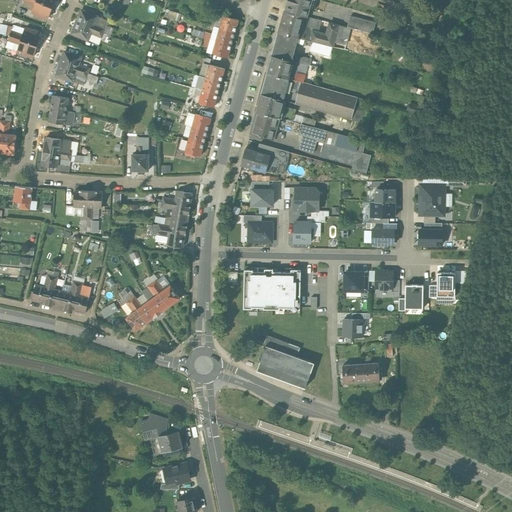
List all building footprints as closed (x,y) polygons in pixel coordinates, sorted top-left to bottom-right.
[(52,7),(37,1),(36,1),(34,0),(23,0),(23,1),(35,6),(32,12),(48,19),(52,7)] [(317,0),(289,0),(287,11),(304,16),(308,17),(310,8),(315,10),(317,0)] [(97,17),(81,11),(79,17),(78,16),(77,17),(76,19),(77,21),(76,22),(103,33),(105,28),(94,24),(97,17)] [(287,11),(285,11),(284,17),(302,22),(304,16),(287,11)] [(216,19),(207,16),(205,23),(214,26),(216,19)] [(233,19),(223,16),(219,29),(235,33),(237,26),(239,20),(233,19)] [(368,20),(351,16),(348,28),(352,29),(365,32),(368,20)] [(302,22),(284,17),(279,32),(298,37),(300,30),(301,30),(304,22),(302,22)] [(103,33),(76,22),(76,23),(74,24),(74,26),(74,27),(74,28),(72,34),(87,40),(88,40),(99,44),(100,40),(101,38),(103,33)] [(340,26),(330,23),(327,34),(337,37),(340,26)] [(25,29),(14,25),(13,27),(12,31),(11,31),(10,36),(37,46),(41,34),(25,28),(25,29)] [(13,27),(8,26),(4,35),(10,36),(11,31),(12,31),(13,27)] [(113,29),(106,26),(105,28),(103,33),(110,36),(113,29)] [(348,28),(340,26),(337,37),(334,47),(346,50),(347,45),(352,29),(348,28)] [(235,33),(219,29),(216,41),(231,45),(235,33)] [(327,34),(314,31),(311,41),(313,41),(330,46),(334,47),(337,37),(327,34)] [(212,34),(205,32),(202,38),(204,39),(210,40),(212,34)] [(298,37),(279,32),(273,54),(293,60),(294,56),(298,42),(306,44),(308,40),(298,37)] [(110,36),(103,33),(101,38),(100,40),(108,43),(110,36)] [(37,46),(10,36),(8,41),(19,45),(17,52),(33,57),(37,46)] [(231,45),(216,41),(212,54),(228,58),(231,45)] [(330,46),(313,41),(312,46),(329,51),(330,46)] [(80,58),(64,52),(62,58),(61,59),(60,61),(60,63),(61,63),(60,64),(88,73),(90,68),(78,64),(80,58)] [(293,60),(273,54),(268,73),(303,82),(305,82),(306,75),(299,73),(299,71),(307,73),(309,64),(293,60)] [(313,60),(306,57),(303,58),(294,56),(293,60),(309,64),(312,65),(313,60)] [(88,73),(60,64),(60,65),(59,65),(58,66),(58,68),(58,69),(58,70),(56,76),(72,81),(84,85),(86,81),(85,81),(88,73)] [(225,69),(209,65),(205,78),(221,82),(225,69)] [(99,77),(88,73),(85,81),(86,81),(96,85),(99,77)] [(303,82),(268,73),(262,94),(284,100),(296,103),(303,82)] [(221,82),(205,78),(202,90),(218,94),(221,82)] [(305,82),(303,82),(296,103),(352,119),(358,98),(305,82)] [(218,94),(202,90),(199,103),(214,107),(218,94)] [(284,100),(262,94),(257,111),(284,118),(290,120),(293,112),(293,109),(283,106),(284,100)] [(69,98),(53,96),(51,109),(66,111),(67,111),(69,98)] [(364,99),(358,98),(352,119),(364,122),(367,111),(361,110),(364,99)] [(66,111),(51,109),(48,122),(71,125),(73,112),(74,112),(73,112),(67,111),(66,111)] [(284,118),(257,111),(251,132),(275,139),(278,126),(281,127),(284,118)] [(306,115),(293,112),(290,120),(315,127),(316,121),(305,118),(306,115)] [(211,119),(195,114),(192,127),(207,131),(211,119)] [(290,120),(284,118),(281,127),(291,130),(291,131),(304,135),(301,148),(314,152),(318,140),(358,151),(361,139),(315,127),(290,120)] [(172,123),(165,121),(163,127),(170,129),(172,123)] [(5,122),(2,151),(1,151),(1,153),(14,154),(16,135),(9,135),(10,122),(5,122)] [(207,131),(192,127),(189,139),(204,143),(207,131)] [(61,140),(46,137),(43,151),(71,155),(72,150),(70,150),(71,141),(61,140)] [(204,143),(189,139),(185,152),(195,155),(200,156),(204,143)] [(358,151),(353,168),(367,172),(372,155),(364,152),(367,141),(361,139),(358,151)] [(290,151),(261,143),(259,150),(247,147),(242,165),(266,172),(267,170),(277,172),(280,161),(286,161),(285,155),(289,155),(290,151)] [(144,150),(144,145),(137,145),(137,155),(132,155),(132,171),(148,171),(148,155),(148,150),(146,150),(144,150)] [(71,155),(43,151),(41,165),(57,167),(58,162),(61,162),(61,164),(70,165),(71,161),(71,155)] [(420,185),(420,215),(424,215),(435,215),(435,216),(444,216),(444,185),(420,185)] [(32,187),(16,186),(14,201),(21,202),(20,208),(29,209),(30,202),(32,187)] [(316,188),(295,188),(295,194),(295,210),(311,211),(319,211),(319,192),(316,188)] [(269,189),(252,189),(252,205),(273,206),(273,189),(269,189)] [(376,189),(375,202),(395,202),(395,190),(376,189)] [(88,191),(74,191),(74,206),(75,206),(74,216),(82,216),(82,219),(87,219),(88,191)] [(102,192),(88,191),(87,219),(92,220),(92,218),(98,219),(99,208),(102,208),(102,192)] [(192,194),(177,191),(175,200),(157,196),(156,202),(162,203),(190,207),(192,194)] [(395,217),(395,202),(375,202),(371,202),(371,217),(389,217),(395,217)] [(190,207),(162,203),(161,208),(173,210),(172,218),(187,221),(188,215),(189,215),(190,207)] [(435,215),(424,215),(424,223),(435,223),(435,216),(435,215)] [(187,221),(172,218),(172,219),(166,217),(164,225),(158,224),(158,225),(157,229),(185,234),(185,235),(187,227),(186,227),(187,221)] [(262,222),(249,222),(248,242),(272,242),(273,222),(262,222)] [(311,223),(294,222),(294,242),(311,243),(311,236),(313,236),(313,229),(311,229),(311,223)] [(442,231),(452,232),(452,223),(443,223),(442,231)] [(185,234),(157,229),(157,230),(156,234),(157,234),(156,237),(155,241),(167,244),(167,245),(183,248),(185,234)] [(383,229),(372,229),(372,244),(394,245),(394,229),(383,229)] [(424,230),(419,230),(419,245),(442,245),(442,230),(424,230)] [(253,270),(244,270),(244,309),(252,309),(252,307),(264,308),(264,309),(280,310),(280,308),(291,308),(291,310),(300,310),(300,270),(291,270),(291,272),(273,272),(273,269),(265,269),(265,272),(253,271),(253,270)] [(393,271),(375,271),(375,289),(380,289),(380,290),(388,290),(388,289),(393,289),(393,280),(393,271)] [(444,273),(437,273),(437,285),(437,296),(455,296),(455,273),(449,273),(449,272),(444,272),(444,273)] [(62,273),(59,284),(64,285),(67,274),(62,273)] [(363,277),(363,273),(345,273),(345,291),(363,291),(363,277)] [(44,287),(36,285),(32,300),(45,303),(45,304),(46,304),(49,288),(53,276),(47,275),(44,287)] [(53,276),(49,288),(46,304),(53,306),(53,305),(59,307),(62,291),(54,289),(58,277),(53,276)] [(170,285),(163,290),(156,280),(152,283),(169,306),(180,298),(170,285)] [(72,287),(64,285),(62,291),(59,307),(65,308),(64,309),(72,310),(78,282),(73,281),(72,287)] [(78,282),(72,310),(85,313),(89,297),(81,295),(83,284),(83,283),(78,282)] [(169,306),(152,283),(148,287),(155,297),(149,301),(148,301),(158,315),(163,311),(169,306)] [(412,285),(405,285),(405,299),(405,309),(423,309),(423,285),(417,285),(412,285)] [(437,285),(429,285),(429,298),(437,298),(437,296),(437,285)] [(134,296),(128,287),(124,290),(130,299),(134,296)] [(124,290),(119,294),(122,298),(119,300),(123,305),(126,303),(126,302),(130,299),(124,290)] [(144,294),(137,299),(134,296),(130,299),(147,322),(153,318),(158,315),(148,301),(149,301),(144,294)] [(133,312),(126,317),(136,331),(147,322),(130,299),(126,302),(126,303),(133,312)] [(362,337),(362,320),(352,320),(343,319),(343,337),(362,337)] [(301,347),(267,335),(263,347),(264,347),(263,349),(264,350),(259,365),(308,383),(315,363),(297,357),(301,347)] [(379,364),(360,365),(362,383),(380,382),(379,364)] [(308,383),(259,365),(257,371),(306,388),(308,383)] [(360,365),(343,366),(344,384),(362,383),(360,365)] [(169,420),(151,414),(149,420),(167,426),(169,420)] [(178,432),(168,434),(167,426),(149,420),(141,422),(145,439),(150,438),(160,436),(161,443),(164,458),(181,454),(180,448),(183,447),(180,433),(179,432),(178,432)] [(161,443),(151,444),(154,459),(164,458),(161,443)] [(186,465),(165,470),(168,484),(178,482),(178,485),(179,484),(190,482),(186,465)] [(168,484),(165,470),(158,472),(161,486),(168,484)] [(168,484),(161,486),(160,491),(163,491),(179,491),(179,484),(178,485),(178,482),(168,484)] [(197,511),(194,498),(178,502),(180,511),(197,511)]
